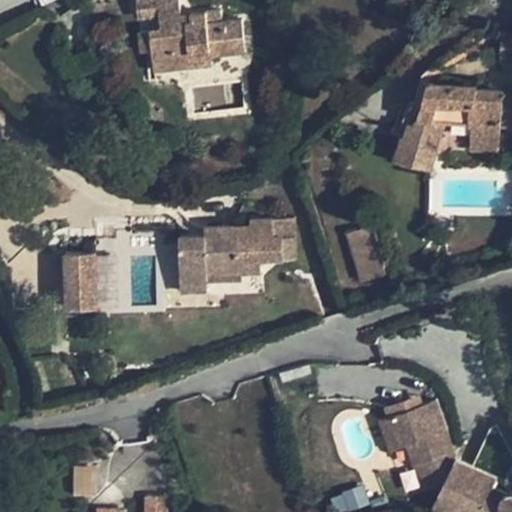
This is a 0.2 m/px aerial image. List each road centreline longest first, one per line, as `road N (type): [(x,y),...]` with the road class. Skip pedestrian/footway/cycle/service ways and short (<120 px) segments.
road 1 (residential): [(0,427),(150,398),(511,275)]
road 2 (unknown): [(0,146),(73,218),(257,223)]
